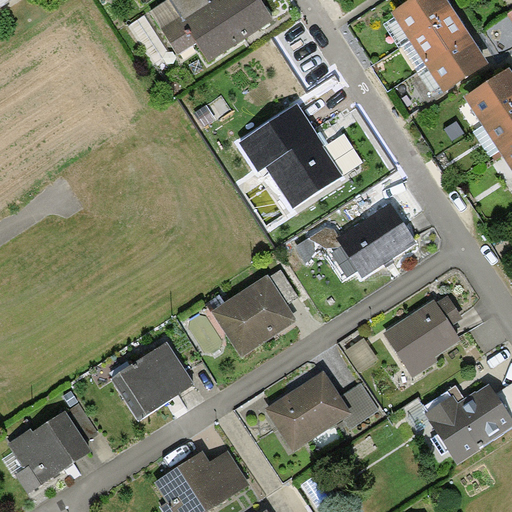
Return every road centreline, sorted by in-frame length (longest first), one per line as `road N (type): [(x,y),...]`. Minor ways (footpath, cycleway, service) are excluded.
road 1 (residential): [(458,248),(46,511)]
road 2 (residential): [(303,0),(458,248)]
